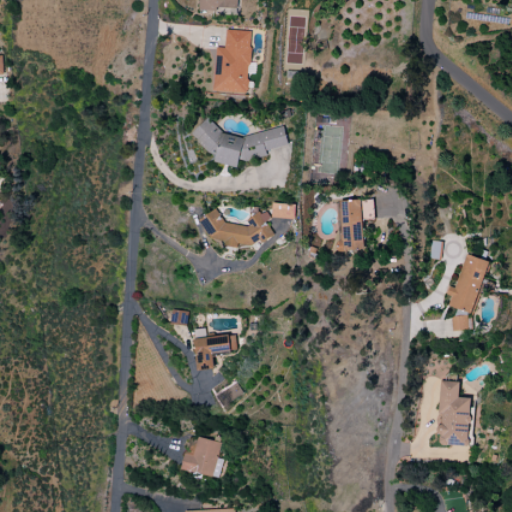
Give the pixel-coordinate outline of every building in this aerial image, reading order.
[(199,0),(199,10),(217,11),(217,7),(237,8),(237,0),(199,0)] [(214,92),(248,93),(251,31),(225,30),(225,48),(216,48),(214,92)] [(283,126),(246,136),(244,138),(224,134),(208,118),(191,134),(211,154),(215,155),(214,163),(237,168),(239,160),(247,162),(250,159),(266,155),(267,151),(289,145),(283,126)] [(339,201),(341,250),(364,250),(363,219),(374,219),(374,200),(339,201)] [(296,205),(272,204),(271,218),(295,219),(296,205)] [(198,221),(211,238),(224,240),(223,246),(235,248),(239,244),(251,246),(258,242),(264,242),(274,234),(267,224),(269,214),(258,212),(248,219),(247,226),(225,223),(215,209),(198,221)] [(448,307),(472,314),(488,262),(464,254),(451,296),(448,307)] [(453,332),(468,330),(466,315),(451,317),(453,332)] [(198,371),(215,368),(213,354),(237,350),(235,334),(194,339),(198,371)] [(459,382),(440,381),(438,414),(440,414),(438,445),(468,446),(470,398),(459,398),(459,382)] [(221,442),(188,436),(181,471),(216,477),(220,459),(218,459),(221,442)]
